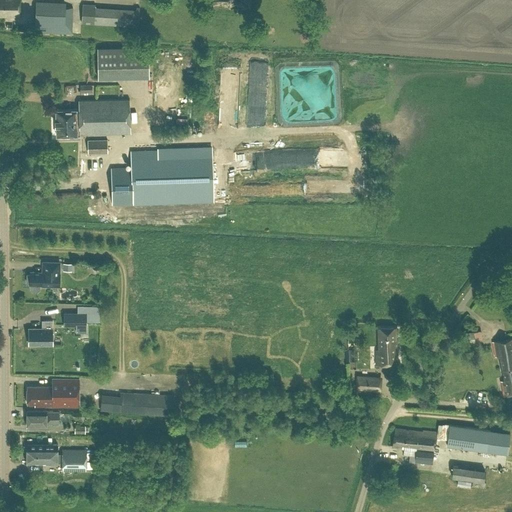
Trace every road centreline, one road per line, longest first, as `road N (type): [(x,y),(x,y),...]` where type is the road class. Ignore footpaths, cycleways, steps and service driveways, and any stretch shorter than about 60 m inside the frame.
road 1 (tertiary): [(4,511),(0,134)]
road 2 (unclassified): [(357,511),(398,396),(470,291),(511,257)]
road 3 (track): [(511,419),(388,413)]
